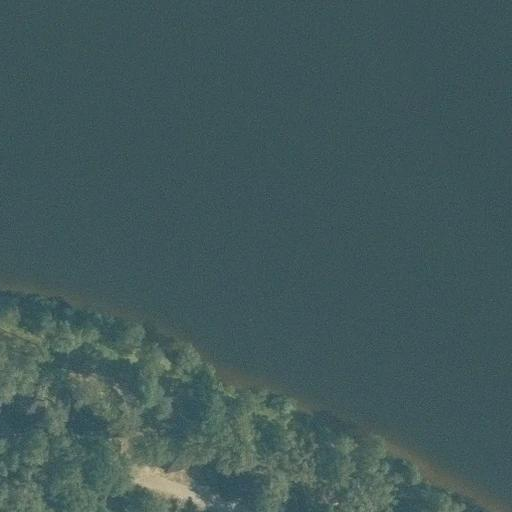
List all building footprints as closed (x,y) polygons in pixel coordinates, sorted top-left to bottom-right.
[(40,382),(5,389),(12,424),(47,417),(40,382)] [(77,394),(72,429),(107,435),(112,399),(77,394)] [(187,430),(155,438),(163,470),(195,462),(187,430)] [(247,457),(215,464),(223,496),(254,489),(247,457)] [(62,481),(42,510),(45,511),(84,511),(92,502),(62,481)] [(307,511),(301,481),(269,487),(273,511),(307,511)] [(359,511),(357,502),(325,510),(325,511),(359,511)]
